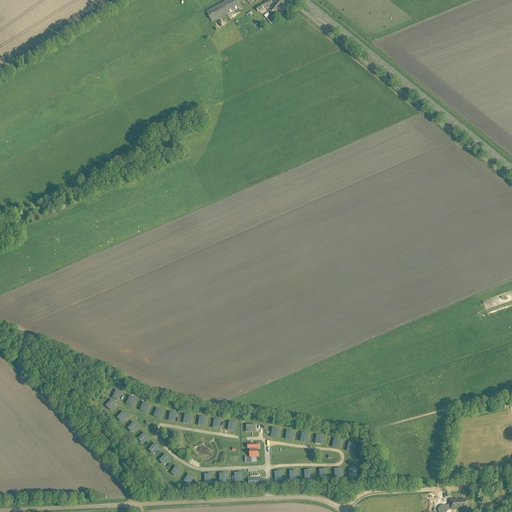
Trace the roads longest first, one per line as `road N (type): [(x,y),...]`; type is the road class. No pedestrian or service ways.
road 1 (track): [(449,408),(346,429),(164,395),(29,334)]
road 2 (unclassified): [(345,511),(306,497),(0,510)]
road 3 (unclassified): [(511,181),(288,0)]
road 4 (primary): [(511,170),(301,0)]
road 5 (track): [(143,511),(20,373),(29,334)]
